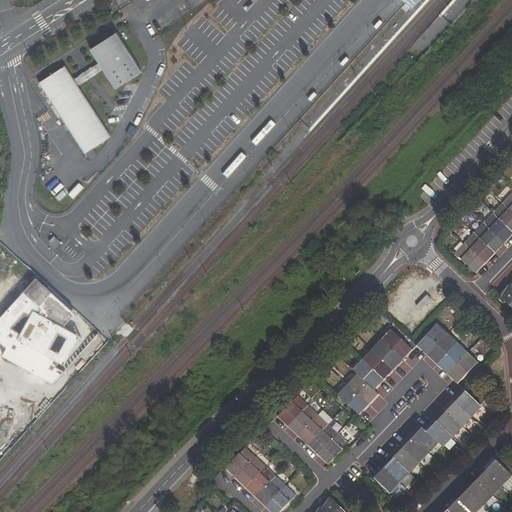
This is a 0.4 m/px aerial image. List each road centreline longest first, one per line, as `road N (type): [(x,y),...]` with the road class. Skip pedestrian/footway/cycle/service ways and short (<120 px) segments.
road 1 (residential): [(136,511),(410,241)]
road 2 (residential): [(511,359),(410,241)]
road 3 (residential): [(410,241),(511,130)]
